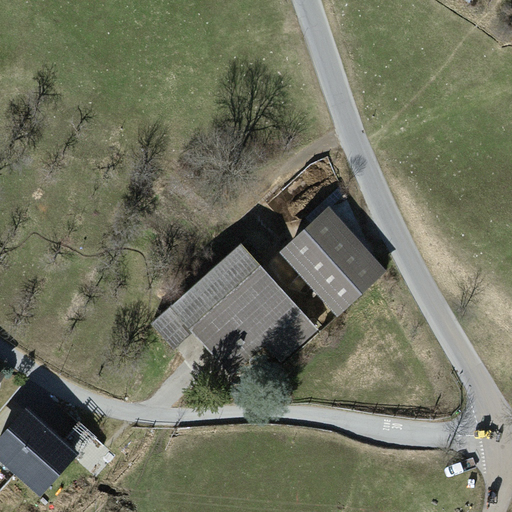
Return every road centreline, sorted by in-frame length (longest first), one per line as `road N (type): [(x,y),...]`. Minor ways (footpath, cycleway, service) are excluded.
road 1 (residential): [(498,435),(419,435),(261,410),(119,409),(52,382),(0,348)]
road 2 (residential): [(498,435),(378,190),(308,0)]
